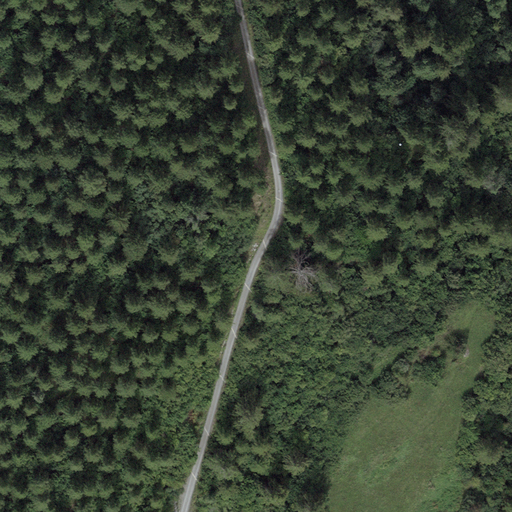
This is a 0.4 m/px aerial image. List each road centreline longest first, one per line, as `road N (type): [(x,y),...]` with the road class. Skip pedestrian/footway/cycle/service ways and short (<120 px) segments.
road 1 (track): [(248,0),(297,169),(299,205),(237,342),(197,511)]
road 2 (track): [(0,167),(7,159),(0,48)]
